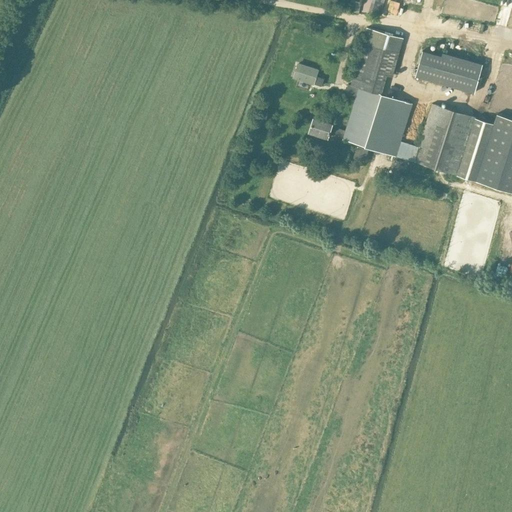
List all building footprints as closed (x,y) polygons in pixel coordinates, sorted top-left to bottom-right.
[(361,2),(351,0),(349,11),(359,13),(361,2)] [(383,0),(375,0),(372,12),(380,14),(383,0)] [(328,137),(329,134),(343,138),(343,139),(395,155),(457,175),(458,172),(475,116),(432,103),(418,147),(400,141),(412,104),(382,93),(387,75),(392,77),(399,52),(404,37),(367,27),(363,41),(351,85),(348,84),(345,93),(356,96),(345,130),(332,126),(332,124),(313,118),(309,131),(328,137)] [(468,54),(481,57),(484,49),(470,45),(468,54)] [(423,50),(415,76),(475,92),(483,64),(443,53),(442,56),(423,50)] [(316,70),(318,65),(314,63),(311,68),(299,64),(294,75),(314,83),(319,71),(316,70)] [(494,122),(476,177),(511,187),(511,118),(497,113),(494,122)] [(475,116),(458,172),(476,177),(494,122),(475,116)]
